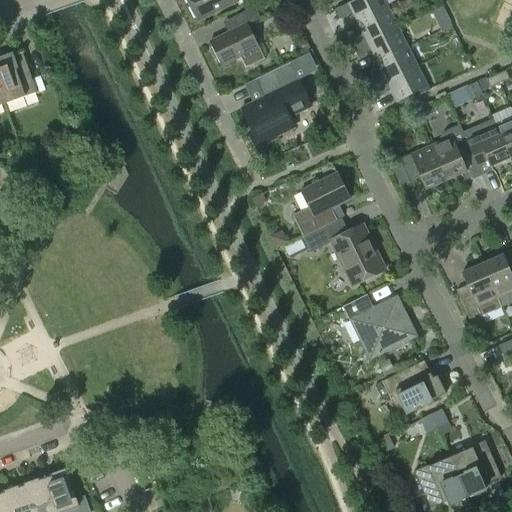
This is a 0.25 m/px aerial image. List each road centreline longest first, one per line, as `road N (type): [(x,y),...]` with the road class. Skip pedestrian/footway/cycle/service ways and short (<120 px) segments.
road 1 (residential): [(405,246),(364,163),(361,126),(304,0)]
road 2 (residential): [(511,436),(486,408),(405,246)]
road 3 (residential): [(252,188),(161,0)]
road 4 (residential): [(138,511),(91,426),(75,422),(0,449)]
